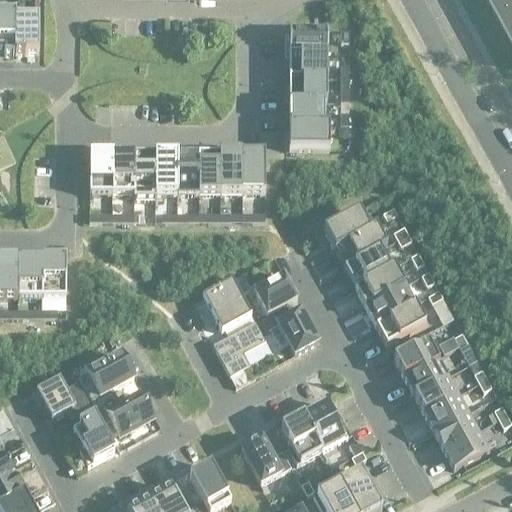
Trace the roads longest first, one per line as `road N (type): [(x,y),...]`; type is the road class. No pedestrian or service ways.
road 1 (residential): [(73,511),(65,496),(339,350),(426,511)]
road 2 (residential): [(66,137),(216,135),(243,120),(245,9)]
road 3 (residential): [(245,9),(66,6),(64,74)]
road 4 (residential): [(406,0),(511,192)]
road 5 (residential): [(0,240),(61,241),(66,137)]
